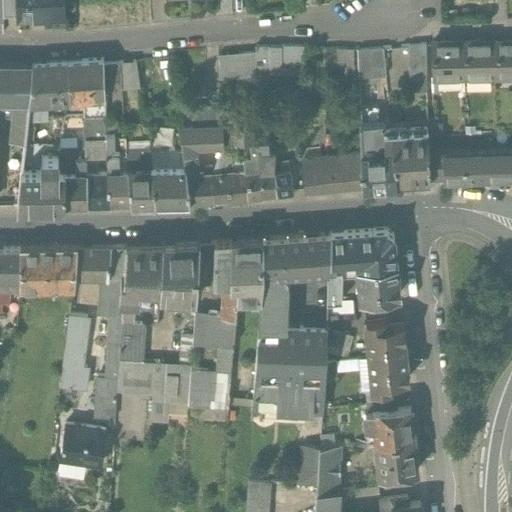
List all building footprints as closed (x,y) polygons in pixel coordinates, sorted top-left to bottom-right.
[(18,0),(2,0),(3,17),(20,16),(20,12),(18,12),(18,0)] [(62,0),(18,0),(18,12),(20,12),(20,16),(20,20),(63,19),(62,0)] [(511,40),(494,41),(495,74),(511,73),(511,40)] [(494,41),(462,42),(463,75),(495,74),(494,41)] [(462,42),(430,43),(431,76),(463,75),(462,42)] [(425,43),(407,45),(410,75),(426,73),(425,43)] [(281,45),(255,46),(256,51),(256,67),(281,66),(281,45)] [(303,45),(291,45),(291,66),(303,66),(303,45)] [(372,48),(356,49),(359,111),(360,111),(360,121),(360,123),(384,122),(390,122),(388,106),(375,107),(372,48)] [(256,51),(218,55),(219,79),(257,76),(256,67),(256,51)] [(135,55),(120,56),(121,81),(143,81),(135,55)] [(120,56),(102,58),(103,82),(121,81),(120,56)] [(102,58),(66,61),(68,99),(67,105),(85,104),(85,98),(104,96),(103,82),(102,58)] [(66,61),(33,63),(29,101),(68,99),(66,61)] [(33,63),(0,63),(0,101),(15,101),(11,142),(24,143),(29,101),(33,63)] [(180,78),(172,79),(174,90),(182,89),(180,78)] [(104,96),(85,98),(85,104),(85,116),(104,115),(104,96)] [(324,109),(302,107),(305,144),(319,143),(317,115),(323,115),(324,109)] [(221,108),(192,108),(193,129),(222,126),(221,108)] [(359,111),(342,110),(342,119),(360,121),(360,111),(359,111)] [(441,114),(426,115),(427,125),(427,143),(443,144),(441,114)] [(85,116),(84,116),(85,139),(105,138),(104,115),(85,116)] [(360,121),(342,119),(342,138),(361,139),(360,123),(360,121)] [(243,145),(242,120),(226,121),(227,147),(243,145)] [(259,120),(243,120),(243,131),(259,131),(259,120)] [(384,122),(360,123),(361,139),(362,154),(363,185),(363,186),(396,184),(395,179),(392,150),(385,150),(384,122)] [(427,125),(390,127),(392,150),(395,179),(429,176),(428,151),(427,143),(427,125)] [(193,129),(180,130),(183,151),(196,150),(223,147),(222,126),(193,129)] [(259,131),(243,131),(243,145),(257,144),(259,144),(259,131)] [(105,138),(85,139),(86,155),(106,155),(106,153),(105,138)] [(286,138),(277,139),(275,155),(275,162),(288,161),(286,138)] [(259,144),(257,144),(258,153),(266,154),(269,149),(269,143),(259,144)] [(470,150),(428,151),(429,176),(429,178),(511,175),(511,148),(489,149),(489,143),(469,143),(470,150)] [(257,144),(251,145),(252,160),(244,160),(245,172),(246,197),(262,194),(258,153),(257,144)] [(82,148),(61,149),(61,147),(58,147),(58,149),(58,157),(58,172),(63,172),(64,205),(86,204),(86,171),(81,171),(82,148)] [(331,156),(302,159),(304,190),(363,185),(362,154),(353,154),(353,149),(330,151),(331,156)] [(150,150),(127,151),(128,171),(132,203),(155,203),(151,168),(150,154),(150,150)] [(196,150),(183,151),(183,153),(185,167),(186,176),(199,175),(199,173),(196,150)] [(230,151),(222,152),(221,156),(214,169),(211,175),(230,173),(230,168),(232,165),(230,151)] [(117,167),(117,153),(106,153),(106,155),(107,167),(117,167)] [(185,167),(183,153),(150,154),(151,168),(185,167)] [(275,155),(266,154),(258,153),(262,194),(276,193),(275,168),(275,162),(275,155)] [(41,156),(41,171),(21,172),(17,205),(64,205),(63,172),(58,172),(58,157),(41,156)] [(97,167),(86,167),(86,169),(86,171),(86,204),(108,203),(107,171),(97,171),(97,167)] [(185,167),(151,168),(155,203),(189,202),(186,176),(185,167)] [(289,169),(279,170),(279,167),(275,168),(276,193),(292,191),(289,169)] [(204,173),(199,173),(199,175),(186,176),(189,202),(214,199),(211,175),(214,169),(204,169),(204,173)] [(128,171),(107,171),(108,203),(132,203),(128,171)] [(230,173),(211,175),(214,199),(246,197),(245,172),(230,173)] [(372,232),(344,234),(346,256),(353,259),(356,259),(357,269),(396,266),(393,236),(386,231),(372,231),(372,232)] [(331,235),(262,239),(262,249),(261,277),(272,278),(272,271),(302,271),(302,273),(329,273),(331,235)] [(231,241),(199,242),(199,248),(197,283),(222,285),(220,313),(235,314),(237,289),(237,278),(230,278),(228,249),(231,249),(231,241)] [(199,242),(163,245),(159,297),(195,300),(197,283),(199,250),(199,242)] [(74,246),(18,248),(17,280),(17,289),(71,288),(72,278),(74,246)] [(124,246),(74,246),(72,278),(107,278),(107,277),(119,278),(122,278),(124,246)] [(161,246),(124,246),(122,278),(119,278),(119,283),(118,306),(119,306),(142,307),(147,296),(157,297),(161,246)] [(18,248),(0,248),(0,279),(17,280),(18,248)] [(231,249),(228,249),(230,278),(237,278),(237,289),(250,290),(249,296),(260,297),(261,277),(262,249),(231,249)] [(396,266),(357,269),(361,300),(399,297),(396,266)] [(341,276),(329,277),(328,303),(341,302),(341,276)] [(272,278),(261,277),(260,297),(258,321),(258,325),(278,326),(281,278),(272,278)] [(119,283),(102,282),(100,315),(108,316),(120,316),(119,306),(118,306),(119,283)] [(341,302),(328,303),(327,318),(340,317),(341,302)] [(349,302),(341,302),(340,317),(350,316),(349,302)] [(220,313),(195,310),(192,341),(218,344),(217,370),(231,371),(235,314),(220,313)] [(104,376),(97,376),(94,416),(113,417),(115,390),(117,358),(118,358),(120,322),(120,316),(108,316),(104,376)] [(141,323),(120,322),(118,358),(117,358),(115,390),(174,394),(175,394),(178,361),(142,359),(144,326),(141,323)] [(384,323),(365,324),(369,358),(404,354),(402,327),(384,329),(384,323)] [(278,326),(258,325),(252,420),(266,421),(267,410),(321,413),(323,379),(324,367),(324,360),(326,329),(278,326)] [(84,333),(66,330),(61,364),(79,367),(84,333)] [(351,339),(331,333),(326,352),(346,358),(351,339)] [(404,354),(369,358),(369,364),(372,390),(372,391),(389,389),(390,389),(389,383),(407,381),(404,354)] [(369,358),(324,360),(324,367),(323,379),(335,378),(335,372),(356,370),(359,365),(369,364),(369,358)] [(191,362),(178,361),(175,394),(174,394),(174,401),(188,402),(189,385),(191,362)] [(216,378),(210,378),(209,386),(208,405),(228,407),(231,371),(217,370),(216,378)] [(209,386),(189,385),(188,402),(187,403),(208,405),(209,386)] [(389,389),(372,391),(372,390),(365,391),(367,403),(385,402),(390,401),(389,389)] [(385,402),(367,403),(367,404),(366,404),(367,414),(372,413),(372,412),(386,411),(385,402)] [(386,411),(372,412),(372,413),(367,414),(364,414),(365,430),(374,429),(375,442),(413,438),(410,408),(386,411)] [(119,438),(142,441),(144,422),(121,420),(119,438)] [(104,428),(64,422),(59,457),(99,463),(104,428)] [(334,436),(320,438),(319,451),(341,449),(341,445),(335,446),(334,436)] [(413,438),(375,442),(378,476),(416,472),(413,438)] [(341,449),(319,451),(316,494),(338,491),(341,449)] [(267,511),(269,482),(247,480),(244,511),(267,511)] [(336,511),(338,491),(316,494),(315,511),(336,511)] [(406,497),(380,500),(380,511),(420,511),(419,503),(407,504),(406,497)]
